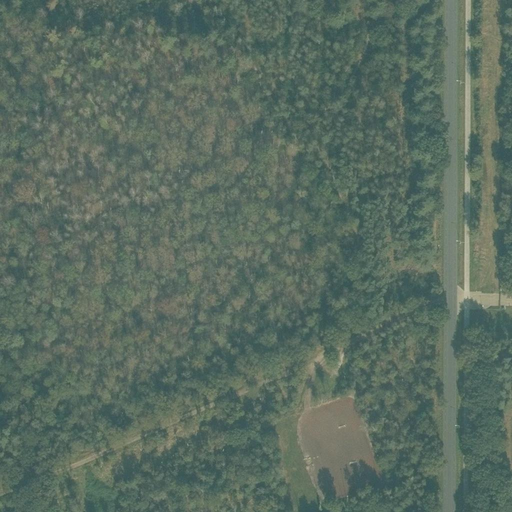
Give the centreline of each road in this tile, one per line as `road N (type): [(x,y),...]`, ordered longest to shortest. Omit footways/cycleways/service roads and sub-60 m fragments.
road 1 (tertiary): [(448,511),(451,0)]
road 2 (track): [(310,361),(0,496)]
road 3 (track): [(449,296),(338,348)]
